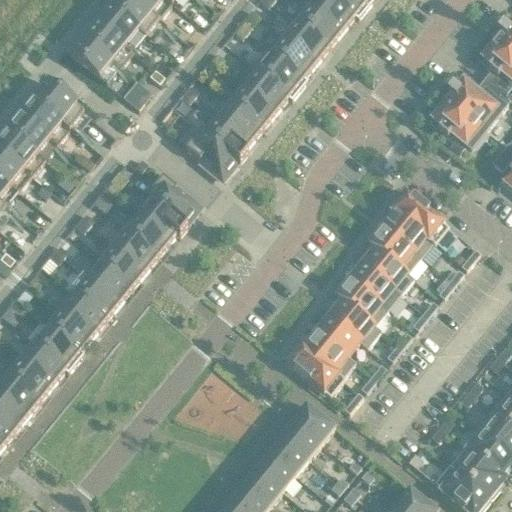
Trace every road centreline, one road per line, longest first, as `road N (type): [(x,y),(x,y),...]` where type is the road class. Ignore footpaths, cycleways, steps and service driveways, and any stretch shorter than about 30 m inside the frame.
road 1 (residential): [(358,124),(313,182),(308,219),(278,260),(74,511)]
road 2 (residential): [(358,124),(511,247)]
road 3 (residential): [(461,0),(358,124)]
